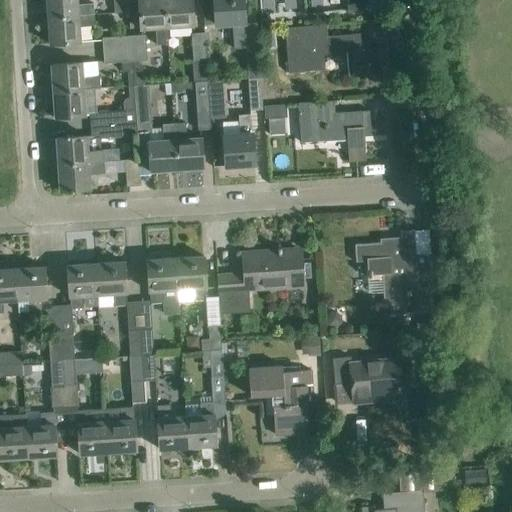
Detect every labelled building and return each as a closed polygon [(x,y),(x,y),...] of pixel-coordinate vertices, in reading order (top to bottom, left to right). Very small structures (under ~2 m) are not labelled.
[(46,0),(48,17),(78,15),(77,0),(46,0)] [(129,11),(128,6),(128,0),(113,0),(114,12),(129,11)] [(166,27),(164,0),(138,0),(140,29),(156,28),(158,45),(167,45),(166,27)] [(191,0),(164,0),(166,27),(193,25),(191,0)] [(245,48),(243,12),(242,0),(213,0),(215,24),(231,23),(233,49),(245,48)] [(344,0),(345,11),(365,9),(364,0),(344,0)] [(94,13),(78,15),(48,17),(49,44),(80,42),(79,26),(95,25),(94,13)] [(292,26),(286,27),(287,40),(289,71),(295,71),(324,69),(322,52),(344,51),(346,77),(350,77),(370,75),(368,49),(361,50),(360,34),(340,36),(326,36),(325,24),(292,26)] [(144,84),(142,60),(147,60),(145,34),(131,35),(131,48),(134,85),(144,84)] [(194,64),(207,63),(205,34),(192,35),(194,64)] [(131,48),(131,35),(101,37),(102,50),(131,48)] [(275,47),(274,35),(263,36),(264,48),(275,47)] [(131,48),(102,50),(103,63),(122,61),(123,71),(128,71),(129,85),(134,85),(131,48)] [(249,78),(261,77),(259,53),(247,53),(249,78)] [(101,76),(82,78),(81,63),(51,65),(53,91),(101,88),(101,76)] [(263,110),(261,77),(249,78),(251,111),(263,110)] [(200,130),(212,129),(208,82),(196,83),(200,130)] [(152,134),(150,108),(148,86),(135,87),(137,109),(136,109),(137,122),(137,135),(152,134)] [(101,88),(53,91),(54,118),(84,116),(83,101),(102,100),(101,88)] [(298,103),(299,123),(300,143),(347,140),(348,162),(366,161),(363,128),(370,127),(369,111),(335,113),(334,101),(314,102),(298,103)] [(288,105),(266,106),(267,120),(288,118),(288,105)] [(136,109),(106,111),(91,112),(92,125),(137,122),(136,109)] [(238,122),(222,123),(223,136),(224,147),(226,167),(254,165),(253,145),(251,121),(251,115),(238,116),(239,122),(238,122)] [(137,135),(137,122),(92,125),(94,139),(103,138),(137,135)] [(184,123),(173,124),(176,170),(203,168),(201,138),(185,139),(184,123)] [(162,125),(163,140),(148,141),(150,172),(176,170),(173,124),(162,125)] [(94,139),(87,139),(86,136),(69,137),(69,135),(66,135),(66,137),(56,138),(56,140),(52,141),(53,154),(57,153),(58,165),(105,161),(103,138),(94,139)] [(125,160),(125,167),(126,187),(141,186),(139,159),(125,160)] [(105,161),(58,165),(60,191),(70,190),(70,192),(74,192),(73,190),(90,189),(89,175),(106,173),(105,161)] [(432,312),(429,268),(428,254),(416,255),(414,230),(400,231),(401,244),(389,244),(389,242),(354,245),(356,262),(365,262),(366,277),(381,276),(384,315),(432,312)] [(245,273),(217,275),(217,286),(218,297),(219,305),(248,303),(247,289),(302,285),(302,277),(311,276),(310,261),(300,262),(300,250),(281,251),(281,248),(278,248),(278,251),(243,254),(245,273)] [(203,256),(175,258),(177,290),(191,289),(192,301),(206,300),(205,276),(203,256)] [(177,290),(175,258),(147,260),(149,280),(151,304),(163,303),(162,291),(177,290)] [(95,263),(97,296),(112,295),(113,306),(126,305),(125,281),(123,261),(95,263)] [(97,296),(95,263),(68,265),(69,285),(70,309),(84,308),(84,296),(97,296)] [(44,267),(15,269),(17,301),(33,300),(34,311),(46,311),(44,267)] [(17,301),(15,269),(0,269),(0,313),(2,314),(2,302),(17,301)] [(330,314),(326,318),(326,324),(327,328),(331,328),(336,327),(340,323),(340,318),(336,314),(330,314)] [(432,319),(423,320),(423,330),(433,329),(432,319)] [(210,339),(202,339),(203,351),(210,351),(221,351),(220,342),(220,326),(209,327),(210,339)] [(141,355),(156,354),(154,329),(140,330),(141,355)] [(141,355),(140,330),(131,331),(133,356),(141,355)] [(62,360),(60,335),(50,336),(52,361),(62,360)] [(62,360),(75,359),(74,335),(60,335),(62,360)] [(318,338),(309,338),(310,352),(310,354),(319,354),(318,338)] [(187,341),(187,349),(195,348),(195,340),(187,341)] [(210,351),(209,351),(210,369),(212,397),(212,403),(213,415),(225,414),(221,351),(210,351)] [(19,352),(0,352),(0,364),(20,363),(19,352)] [(157,381),(156,354),(141,355),(143,382),(157,381)] [(141,355),(133,356),(134,382),(143,382),(141,355)] [(397,359),(350,364),(349,358),(332,360),(334,385),(352,383),(354,403),(401,398),(400,387),(408,386),(412,382),(410,366),(406,362),(397,363),(397,359)] [(75,359),(62,360),(63,386),(76,386),(77,386),(75,359)] [(63,386),(62,360),(52,361),(53,387),(63,386)] [(20,363),(0,364),(0,376),(21,375),(20,365),(20,363)] [(29,365),(20,365),(21,375),(29,375),(29,365)] [(248,368),(249,376),(250,396),(272,395),(275,434),(309,432),(307,404),(313,404),(311,384),(311,370),(281,371),(281,366),(248,368)] [(143,382),(131,382),(132,403),(144,402),(143,382)] [(63,386),(53,387),(52,387),(53,413),(55,442),(67,442),(65,412),(63,386)] [(76,386),(63,386),(65,412),(67,442),(79,441),(78,411),(76,386)] [(201,416),(185,417),(187,448),(216,446),(214,426),(212,403),(200,403),(201,416)] [(187,448),(185,417),(170,418),(169,405),(156,406),(159,430),(160,450),(187,448)] [(105,422),(107,453),(136,451),(135,431),(133,408),(119,409),(120,421),(105,422)] [(107,453),(105,422),(92,422),(91,410),(78,411),(79,441),(80,455),(107,453)] [(41,426),(26,427),(28,458),(56,456),(55,442),(53,413),(41,414),(41,426)] [(28,458),(26,427),(11,427),(11,415),(0,415),(0,456),(0,460),(28,458)] [(485,472),(465,473),(466,487),(486,485),(485,472)] [(423,491),(399,492),(382,493),(383,509),(375,510),(374,506),(361,507),(361,511),(424,511),(423,493),(423,491)]
